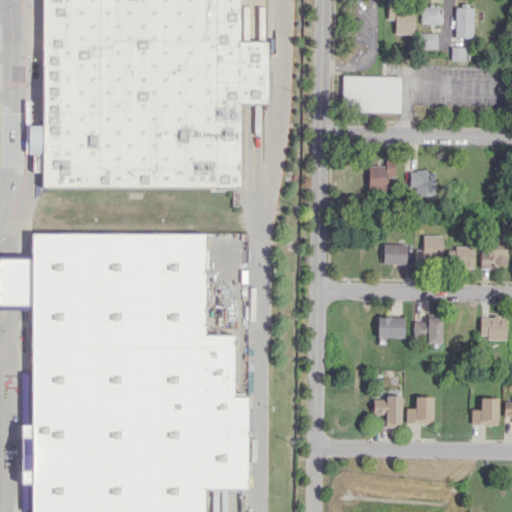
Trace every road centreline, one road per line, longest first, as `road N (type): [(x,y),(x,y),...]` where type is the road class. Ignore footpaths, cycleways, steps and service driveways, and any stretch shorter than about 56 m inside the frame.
road 1 (residential): [(322,0),(311,511)]
road 2 (residential): [(313,446),(511,449)]
road 3 (residential): [(315,291),(511,293)]
road 4 (residential): [(320,133),(511,136)]
